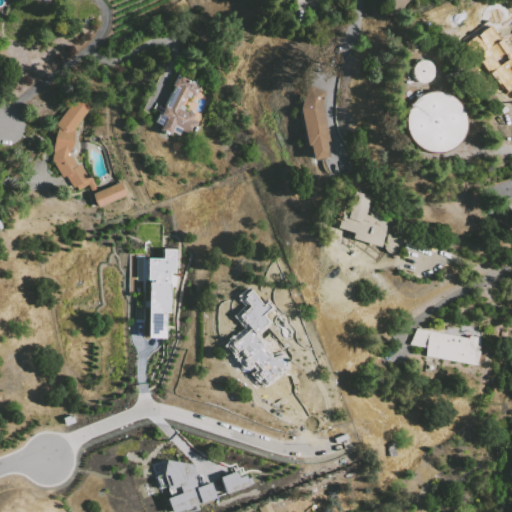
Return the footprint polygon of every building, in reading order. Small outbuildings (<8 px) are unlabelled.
[(496,23),(511,44),(511,94),(511,93),(509,95),(505,89),(502,91),(496,83),(493,85),(459,40),(484,22),(489,29),(496,23)] [(412,75),(413,77),(414,79),(416,81),(418,82),(420,83),(422,84),(425,84),(427,83),(429,82),(431,81),(433,80),(434,78),(435,76),(436,73),(436,71),(435,69),(434,67),(433,65),(432,63),(430,62),(428,61),(425,60),(423,60),(421,60),(419,61),(417,62),(415,64),(414,66),(413,68),(412,70),(412,73),(412,75)] [(179,75),(191,81),(191,80),(197,83),(196,86),(199,88),(195,96),(192,94),(190,99),(185,97),(181,105),(185,107),(183,110),(186,112),(186,111),(195,115),(192,120),(197,122),(191,135),(181,130),(178,136),(171,133),(169,136),(159,131),(161,126),(153,122),(158,113),(160,114),(173,87),(171,86),(175,78),(177,79),(179,75)] [(298,109),(306,85),(325,91),(322,104),(329,142),(326,143),(329,157),(312,160),(309,146),(305,147),(298,109)] [(408,130),(410,136),(413,141),(417,145),(422,148),(427,151),(433,152),(439,152),(444,151),(450,149),(455,146),(459,142),(462,137),(465,132),(466,126),(466,120),(465,115),(463,109),(460,104),(456,100),(451,97),(446,94),(440,93),(434,93),(429,94),(423,96),(418,99),(414,103),(411,108),(408,113),(407,119),(407,125),(408,130)] [(77,97),(54,125),(57,127),(54,138),(52,152),(53,152),(51,160),(61,178),(63,177),(71,189),(88,178),(80,164),(77,166),(70,155),(72,143),(74,129),(91,107),(77,97)] [(91,194),(120,182),(125,195),(96,207),(91,194)] [(355,191),(348,216),(341,214),(337,228),(354,233),(352,239),(380,247),(388,218),(372,213),(371,216),(366,214),(371,196),(355,191)] [(503,209),(511,208),(511,196),(503,197),(503,209)] [(147,337),(165,338),(166,312),(169,312),(169,272),(174,272),(174,249),(161,249),(161,258),(146,258),(147,337)] [(247,288),(259,302),(264,299),(272,307),(262,315),(268,322),(254,334),(262,344),(261,346),(269,356),(283,353),(287,357),(285,369),(261,387),(249,372),(252,370),(249,366),(244,368),(240,367),(222,344),(226,340),(242,325),(233,315),(245,305),(239,298),(242,296),(240,294),(247,288)] [(429,331),(426,348),(409,345),(417,328),(429,331)] [(480,341),(475,366),(424,356),(426,348),(429,331),(480,341)] [(164,460),(191,465),(195,476),(192,476),(196,487),(210,483),(215,498),(176,511),(170,511),(166,499),(180,493),(177,486),(167,490),(162,476),(164,460)] [(218,477),(225,495),(252,485),(250,478),(246,479),(245,476),(238,477),(237,473),(234,472),(218,477)]
